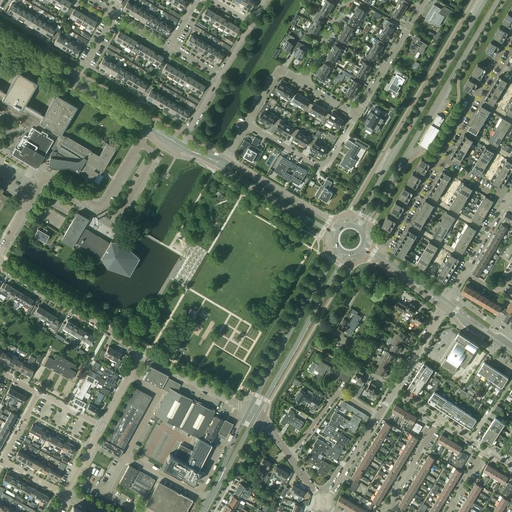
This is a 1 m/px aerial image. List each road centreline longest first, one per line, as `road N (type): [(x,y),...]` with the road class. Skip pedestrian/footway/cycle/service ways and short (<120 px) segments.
road 1 (tertiary): [(361,230),(497,0)]
road 2 (tertiary): [(485,0),(353,225)]
road 3 (unclassified): [(30,200),(43,178),(98,212),(147,127)]
road 4 (tertiary): [(338,248),(248,411)]
road 5 (tertiary): [(255,415),(346,253)]
road 6 (tertiary): [(147,127),(0,37)]
road 7 (unclassified): [(246,125),(324,169),(357,115)]
road 8 (residential): [(357,115),(425,0)]
road 9 (tertiary): [(340,228),(225,161)]
road 10 (tertiary): [(222,167),(335,235)]
road 11 (residential): [(288,456),(337,392),(378,418)]
road 12 (residential): [(104,330),(0,265)]
